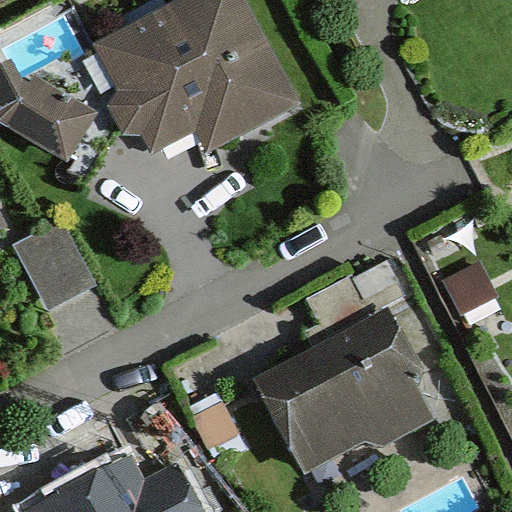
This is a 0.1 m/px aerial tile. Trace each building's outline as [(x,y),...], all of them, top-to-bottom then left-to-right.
[(235,0),(205,0),(93,59),(148,165),(200,138),(214,163),(298,118),(235,0)] [(34,78),(25,86),(5,63),(0,66),(0,122),(68,160),(97,113),(34,78)] [(18,248),(54,312),(101,286),(65,222),(18,248)] [(386,332),(268,392),(308,469),(366,440),(376,459),(436,429),(386,332)] [(136,470),(55,511),(198,511),(181,479),(150,496),(136,470)]
